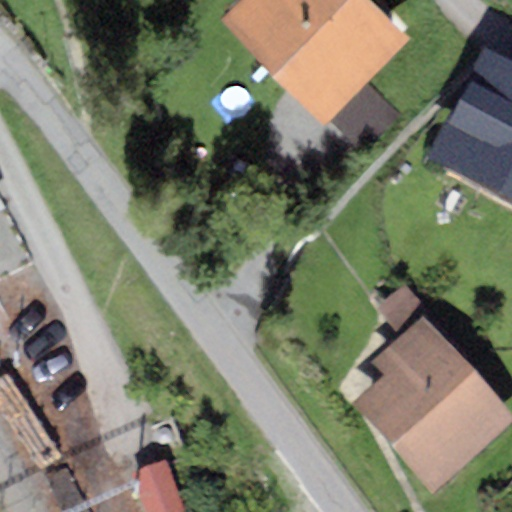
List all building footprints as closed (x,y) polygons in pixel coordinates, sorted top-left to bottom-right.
[(271,72),(342,0),(239,0),(219,21),(271,72)] [(325,125),(410,39),(370,0),(342,0),(271,72),(325,125)] [(511,64),(484,50),(427,167),(511,209),(511,64)] [(374,317),(401,348),(423,328),(457,368),(469,358),(408,288),(374,317)] [(511,430),(457,368),(423,328),(401,348),(370,374),(384,391),(352,418),(430,508),(511,437),(511,430)] [(181,511),(164,467),(130,481),(142,511),(181,511)]
